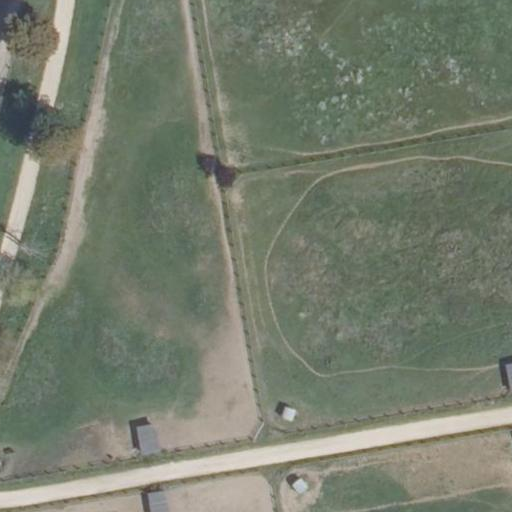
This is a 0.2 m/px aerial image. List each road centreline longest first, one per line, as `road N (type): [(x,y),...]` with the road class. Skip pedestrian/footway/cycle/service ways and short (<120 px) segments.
road 1 (track): [(0,495),(511,418)]
road 2 (track): [(0,269),(43,146),(76,0)]
